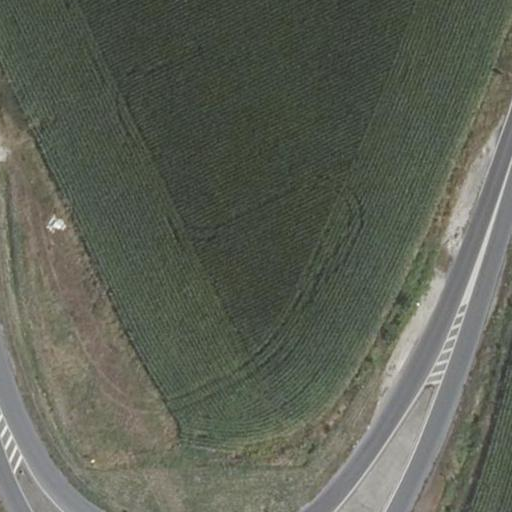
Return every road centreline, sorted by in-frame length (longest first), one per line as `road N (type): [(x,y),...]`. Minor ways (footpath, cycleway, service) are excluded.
road 1 (primary): [(511,159),(421,373),(324,511)]
road 2 (primary): [(404,511),(459,388),(511,183)]
road 3 (tertiary): [(81,511),(58,495),(28,445),(0,351)]
